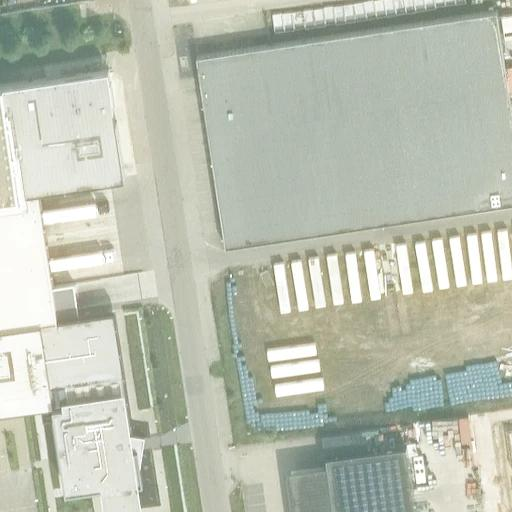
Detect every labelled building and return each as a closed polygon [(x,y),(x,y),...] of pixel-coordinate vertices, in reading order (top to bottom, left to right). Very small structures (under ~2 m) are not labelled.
[(503,35),(511,33),(511,26),(508,8),(497,11),(503,35)] [(197,55),(225,246),(511,202),(511,112),(497,10),(486,12),(269,45),(197,55)] [(108,69),(0,84),(0,411),(42,405),(43,415),(55,414),(57,429),(66,488),(102,483),(103,493),(140,487),(143,487),(137,451),(141,451),(140,445),(139,438),(144,439),(144,437),(127,435),(126,427),(132,426),(130,418),(114,310),(108,311),(78,315),(76,300),(74,283),(52,286),(49,265),(46,243),(42,219),(38,189),(124,177),(108,69)] [(511,511),(511,432),(493,435),(503,511),(511,511)] [(328,470),(293,475),(298,511),(415,511),(406,444),(326,455),(328,470)] [(146,511),(143,487),(103,494),(106,511),(146,511)]
